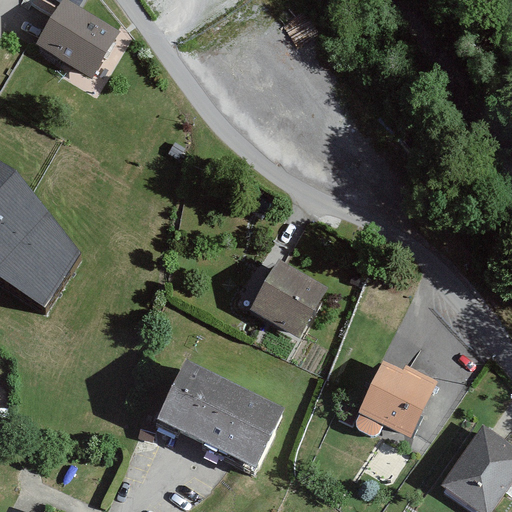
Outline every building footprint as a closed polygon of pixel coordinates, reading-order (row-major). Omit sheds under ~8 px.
[(128,50),(59,5),(31,48),(100,93),(128,50)] [(82,258),(0,191),(0,288),(34,316),(82,258)] [(325,293),(270,263),(245,310),(300,339),(325,293)] [(434,385),(378,360),(351,420),(408,445),(434,385)] [(278,410),(177,367),(149,433),(251,476),(278,410)] [(494,511),(511,482),(511,445),(479,426),(440,492),(474,511),(494,511)]
